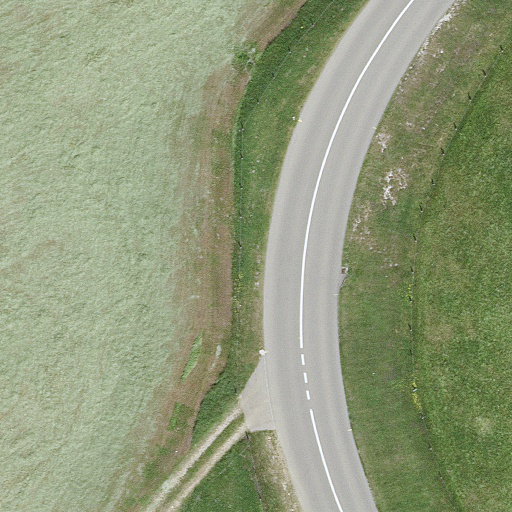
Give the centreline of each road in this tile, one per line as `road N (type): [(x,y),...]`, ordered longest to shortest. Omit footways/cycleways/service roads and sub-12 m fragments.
road 1 (tertiary): [(341,511),(305,382),(302,269),(337,127),(413,0)]
road 2 (track): [(159,511),(245,419),(305,382)]
